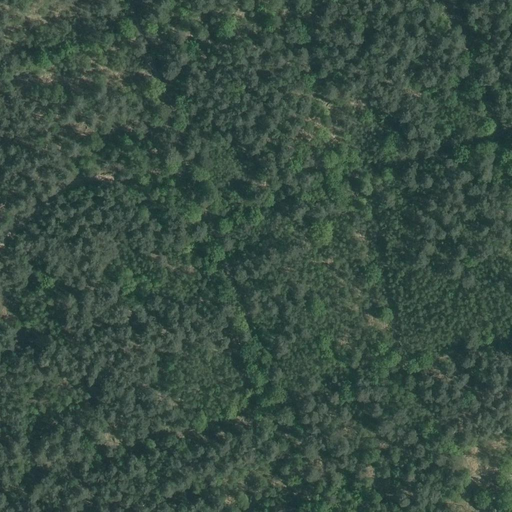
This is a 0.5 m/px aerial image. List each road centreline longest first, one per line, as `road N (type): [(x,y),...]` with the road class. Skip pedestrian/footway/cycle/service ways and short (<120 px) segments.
road 1 (track): [(312,511),(125,0)]
road 2 (track): [(203,212),(493,130)]
road 3 (track): [(511,339),(275,406)]
road 4 (track): [(493,130),(457,0)]
